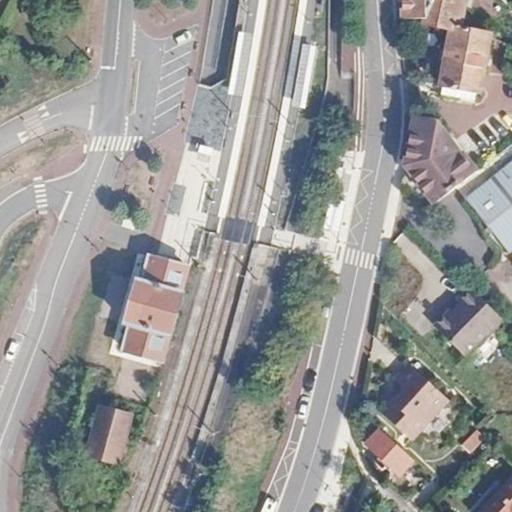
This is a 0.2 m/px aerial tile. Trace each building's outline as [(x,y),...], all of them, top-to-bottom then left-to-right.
[(402,0),(403,17),(426,17),(426,1),(426,0),(402,0)] [(452,20),(466,23),(466,0),(426,0),(426,1),(426,17),(426,24),(451,28),(452,20)] [(452,20),(451,28),(439,94),(473,101),(487,27),(466,23),(452,20)] [(406,169),(434,207),(481,171),(441,120),(414,116),(412,126),(406,169)] [(511,161),(464,199),(507,255),(511,251),(511,161)] [(159,248),(150,246),(143,276),(137,275),(125,320),(130,321),(122,351),(173,365),(201,259),(187,256),(159,248)] [(470,354),(504,322),(474,290),(439,322),(470,354)] [(448,399),(409,362),(394,378),(402,386),(379,410),(409,440),(448,399)] [(135,420),(108,412),(94,460),(122,468),(135,420)] [(364,443),(399,476),(414,460),(379,427),(364,443)] [(511,511),(511,477),(480,511),(511,511)]
